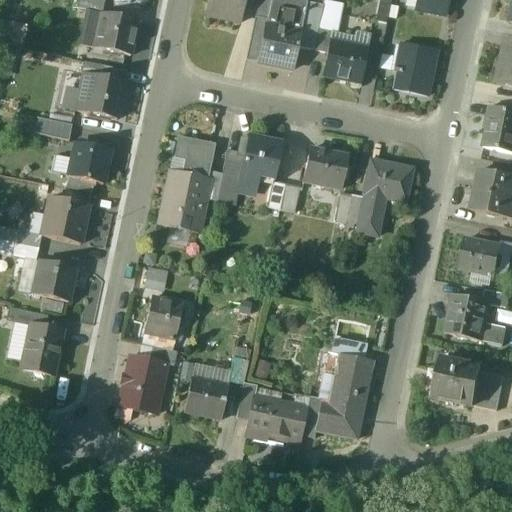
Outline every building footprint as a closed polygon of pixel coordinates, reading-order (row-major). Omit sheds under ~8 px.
[(23,1),(16,0),(9,0),(5,22),(17,25),(23,1)] [(103,4),(85,0),(78,0),(76,13),(100,18),(103,4)] [(244,0),(206,0),(206,3),(206,4),(203,18),(239,25),(244,0)] [(258,0),(254,20),(268,23),(272,0),(258,0)] [(304,6),(274,0),(272,0),(268,23),(266,29),(263,28),(256,65),(291,72),(296,50),(299,36),(298,35),(304,6)] [(445,0),(417,0),(415,13),(442,18),(445,0)] [(390,4),(378,1),(374,24),(386,26),(390,4)] [(304,6),(298,35),(299,36),(296,50),(312,53),(317,32),(321,10),(304,6)] [(336,13),(321,10),(317,32),(331,35),(336,13)] [(136,23),(105,17),(101,33),(97,33),(93,52),(128,59),(136,23)] [(254,20),(245,62),(256,65),(263,28),(266,29),(268,23),(254,20)] [(331,35),(317,32),(312,53),(326,56),(328,45),(329,45),(331,35)] [(329,45),(328,45),(326,56),(324,64),(328,65),(325,79),(359,86),(366,53),(329,45)] [(435,54),(397,47),(392,74),(396,75),(392,92),(425,99),(435,54)] [(511,50),(503,49),(499,67),(511,69),(511,50)] [(511,69),(499,67),(495,88),(511,91),(511,69)] [(125,74),(101,69),(99,80),(123,85),(125,74)] [(99,80),(82,77),(78,95),(85,96),(80,116),(115,123),(123,85),(99,80)] [(511,115),(488,111),(484,129),(486,133),(483,150),(511,156),(511,115)] [(70,129),(36,121),(33,136),(66,144),(70,129)] [(280,146),(247,139),(243,159),(238,181),(240,182),(253,184),(254,179),(273,183),(280,146)] [(213,148),(177,140),(173,161),(183,163),(181,177),(207,182),(208,175),(208,174),(202,173),(204,168),(209,169),(213,148)] [(246,143),(240,142),(237,156),(237,158),(243,159),(246,143)] [(108,153),(77,147),(74,162),(70,161),(66,180),(101,187),(108,153)] [(346,160),(309,152),(302,185),(339,193),(346,160)] [(237,156),(225,154),(220,177),(234,180),(233,181),(238,181),(243,159),(237,158),(237,156)] [(410,173),(369,164),(362,197),(364,198),(363,201),(357,227),(356,236),(376,240),(385,198),(404,202),(410,173)] [(181,177),(170,174),(159,228),(196,236),(204,201),(208,182),(207,182),(181,177)] [(511,181),(478,174),(474,193),(511,200),(511,181)] [(220,177),(208,175),(207,182),(208,182),(204,201),(215,204),(216,201),(220,177)] [(234,180),(220,177),(216,201),(229,203),(233,181),(234,180)] [(229,203),(228,208),(234,210),(240,182),(238,181),(233,181),(229,203)] [(272,185),(271,188),(270,188),(266,210),(279,213),(284,188),(272,185)] [(297,190),(284,188),(279,213),(292,215),(297,190)] [(511,200),(474,193),(470,213),(511,221),(511,200)] [(350,199),(338,196),(332,224),(344,227),(345,225),(350,199)] [(363,201),(350,199),(345,225),(357,227),(363,201)] [(87,208),(49,200),(40,239),(79,248),(87,208)] [(40,239),(16,234),(14,246),(37,251),(40,239)] [(464,242),(458,271),(493,279),(499,249),(464,242)] [(14,246),(0,243),(0,257),(34,264),(37,251),(14,246)] [(74,272),(39,265),(31,298),(67,306),(74,272)] [(143,289),(164,291),(166,272),(145,270),(143,289)] [(508,298),(484,293),(482,305),(489,306),(488,308),(505,311),(508,298)] [(482,305),(450,298),(448,309),(449,309),(444,336),(481,344),(484,327),(488,308),(489,306),(482,305)] [(181,307),(150,301),(143,336),(173,342),(181,307)] [(47,319),(8,310),(5,324),(29,329),(29,328),(45,331),(47,319)] [(505,331),(484,327),(481,344),(501,348),(505,331)] [(45,331),(29,328),(29,329),(20,372),(52,378),(59,342),(43,339),(45,331)] [(365,349),(333,343),(330,357),(337,359),(337,358),(362,363),(365,349)] [(175,355),(152,350),(149,363),(165,367),(172,368),(175,355)] [(328,404),(327,409),(319,408),(313,434),(315,435),(355,443),(371,365),(362,363),(337,358),(337,359),(328,404)] [(149,363),(129,359),(117,410),(155,418),(165,367),(149,363)] [(247,364),(232,361),(227,385),(242,388),(242,386),(247,364)] [(480,370),(439,362),(431,401),(472,409),(473,409),(480,374),(480,370)] [(503,379),(480,374),(473,409),(496,414),(503,379)] [(226,390),(190,383),(183,416),(219,423),(226,390)] [(255,389),(242,386),(242,388),(234,422),(246,424),(251,401),(253,401),(255,389)] [(328,404),(308,400),(307,405),(319,408),(327,409),(328,404)] [(253,401),(251,401),(246,424),(244,434),(299,445),(300,439),(306,412),(253,401)] [(319,408),(307,405),(306,412),(300,439),(313,442),(315,435),(313,434),(319,408)]
